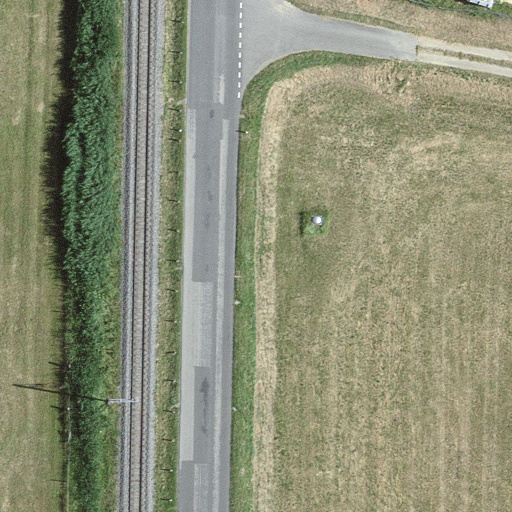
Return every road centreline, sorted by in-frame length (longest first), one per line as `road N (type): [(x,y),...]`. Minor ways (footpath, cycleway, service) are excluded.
road 1 (tertiary): [(203,511),(214,0)]
road 2 (track): [(511,78),(213,32)]
